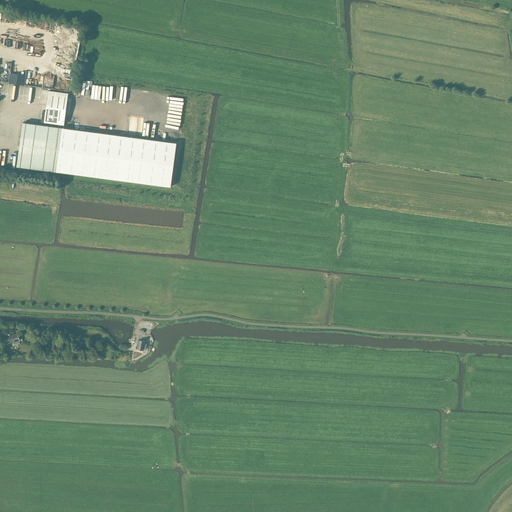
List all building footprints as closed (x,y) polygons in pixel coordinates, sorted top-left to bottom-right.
[(23,85),(25,72),(18,71),(17,74),(9,73),(7,83),(23,85)] [(19,100),(34,101),(35,88),(24,87),(24,88),(20,87),(19,100)] [(42,113),(42,117),(41,122),(44,122),(64,125),(68,93),(48,90),(45,111),(43,111),(42,113)] [(57,171),(62,127),(22,122),(17,166),(57,171)] [(4,337),(6,343),(19,340),(17,333),(12,335),(11,334),(8,335),(8,336),(4,337)] [(145,341),(138,340),(136,349),(144,351),(145,341)]
